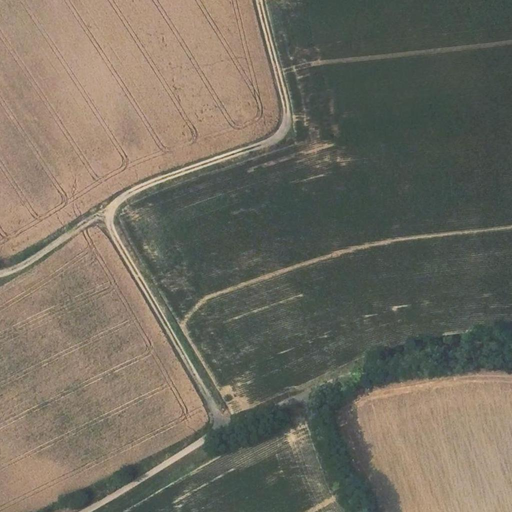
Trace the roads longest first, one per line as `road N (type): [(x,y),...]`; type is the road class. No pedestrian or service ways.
road 1 (track): [(262,0),(287,122),(256,146),(115,199),(108,214),(223,422),(83,511)]
road 2 (track): [(223,422),(421,353),(511,351)]
road 3 (track): [(108,214),(0,272)]
